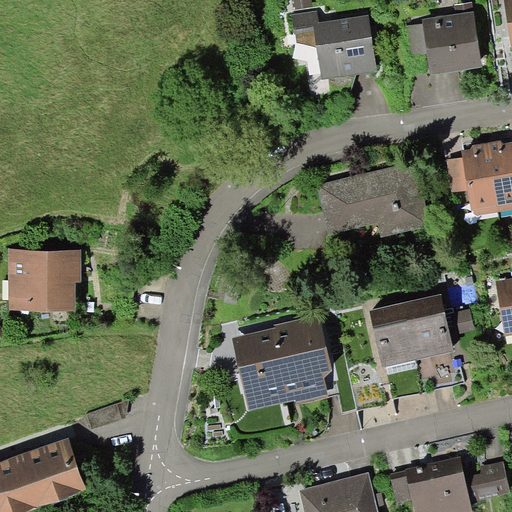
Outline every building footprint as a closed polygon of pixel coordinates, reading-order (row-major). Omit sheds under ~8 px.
[(312,6),(311,0),(292,0),(294,10),(312,6)] [(454,4),(456,14),(474,11),(472,1),(454,4)] [(318,10),(291,14),(294,34),(296,34),(297,43),(317,47),(322,79),(377,71),(369,14),(319,21),(318,10)] [(456,14),(422,19),(423,24),(428,53),(431,74),(482,66),(474,11),(456,14)] [(428,53),(423,24),(405,26),(410,55),(428,53)] [(501,140),(488,142),(499,212),(511,209),(511,141),(504,142),(501,140)] [(475,216),(499,212),(488,142),(473,144),(471,148),(462,150),(463,157),(468,189),(471,209),(473,209),(475,216)] [(468,189),(463,157),(448,159),(453,192),(468,189)] [(412,161),(316,184),(328,235),(377,223),(381,238),(427,226),(412,161)] [(82,249),(10,249),(9,310),(75,310),(76,281),(82,281),(82,249)] [(511,277),(496,280),(505,335),(511,334),(511,277)] [(441,293),(405,302),(418,359),(455,351),(441,293)] [(415,360),(418,359),(405,302),(370,310),(383,368),(387,367),(415,360)] [(470,309),(452,313),(457,334),(475,330),(470,309)] [(275,327),(232,338),(250,410),(298,399),(299,404),(328,397),(324,377),(332,370),(320,314),(274,325),(275,327)] [(417,367),(415,360),(387,367),(388,374),(417,367)] [(125,418),(129,399),(87,414),(92,429),(125,418)] [(69,438),(17,456),(35,507),(86,489),(69,438)] [(0,511),(20,511),(35,507),(17,456),(0,461),(0,511)] [(464,476),(460,457),(390,473),(396,503),(412,499),(414,511),(471,511),(472,511),(470,502),(464,476)] [(481,473),(464,476),(470,502),(511,493),(503,461),(480,466),(481,473)] [(378,511),(377,506),(374,495),(369,473),(299,490),(304,511),(378,511)] [(382,493),(374,495),(377,506),(385,504),(382,493)]
